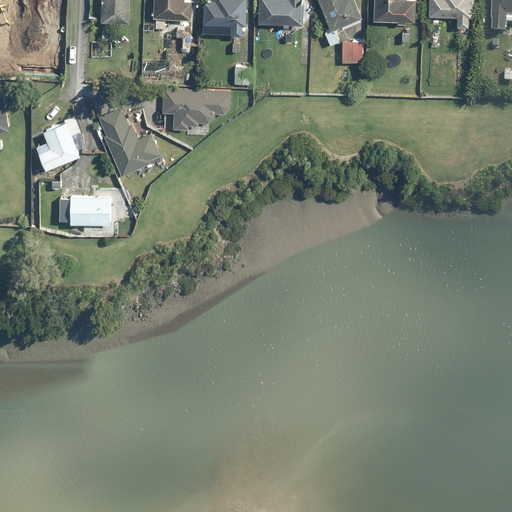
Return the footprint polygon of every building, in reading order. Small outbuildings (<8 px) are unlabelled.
[(65,17),(65,0),(38,0),(39,17),(65,17)] [(131,0),(103,0),(103,19),(131,20),(131,0)] [(193,16),(194,0),(156,0),(156,15),(193,16)] [(248,0),(206,0),(205,22),(234,23),(234,33),(245,33),(245,23),(248,23),(248,0)] [(305,0),(260,0),(260,21),(304,22),(305,0)] [(321,0),(334,28),(364,15),(357,0),(321,0)] [(376,0),(376,15),(376,18),(417,20),(417,14),(417,0),(376,0)] [(474,0),(432,0),(432,11),(432,14),(460,15),(459,25),(471,25),(471,16),(474,16),(475,4),(474,0)] [(511,0),(494,0),(493,31),(508,31),(509,15),(511,14),(511,0)] [(188,23),(177,24),(178,36),(189,36),(188,23)] [(62,28),(42,27),(40,61),(61,62),(62,28)] [(116,28),(103,27),(102,39),(116,40),(116,28)] [(281,40),(294,40),(294,31),(281,30),(281,40)] [(413,41),(414,30),(402,30),(402,41),(413,41)] [(240,51),(241,37),(233,36),(232,50),(240,51)] [(344,39),(344,59),(363,60),(364,39),(344,39)] [(252,63),(235,63),(234,81),(251,81),(252,63)] [(0,127),(11,125),(4,84),(0,84),(0,127)] [(166,86),(165,107),(177,107),(177,122),(190,122),(190,119),(200,119),(200,116),(211,117),(217,113),(217,109),(228,108),(233,102),(233,88),(166,86)] [(122,102),(101,111),(109,128),(106,129),(125,172),(155,158),(153,155),(162,151),(152,129),(140,134),(134,119),(130,121),(122,102)] [(53,142),(40,147),(48,165),(83,150),(69,117),(46,126),(53,142)] [(70,169),(50,169),(50,182),(70,182),(70,169)] [(74,190),(72,215),(112,217),(113,192),(74,190)]
